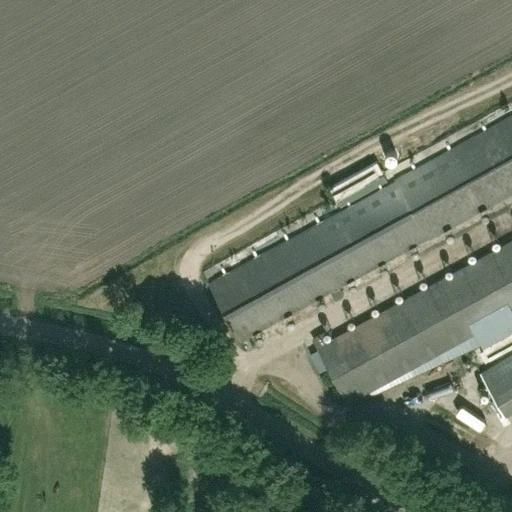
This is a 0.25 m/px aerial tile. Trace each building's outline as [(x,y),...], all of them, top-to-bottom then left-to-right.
[(429,237),(511,191),(511,115),(210,283),(241,340),(331,290),(337,300),(345,296),(340,285),(429,236),(429,237)] [(511,215),(496,223),(503,237),(511,233),(511,215)] [(489,227),(472,236),(480,250),(497,241),(489,227)] [(453,259),(473,250),(468,239),(448,248),(453,259)] [(348,402),(511,312),(511,240),(328,341),(323,332),(313,338),(348,402)] [(376,287),(381,301),(404,292),(399,279),(376,287)] [(354,300),(361,312),(375,303),(369,292),(354,300)] [(272,342),(266,349),(288,367),(294,359),(272,342)] [(511,354),(480,374),(504,413),(511,408),(511,354)]
